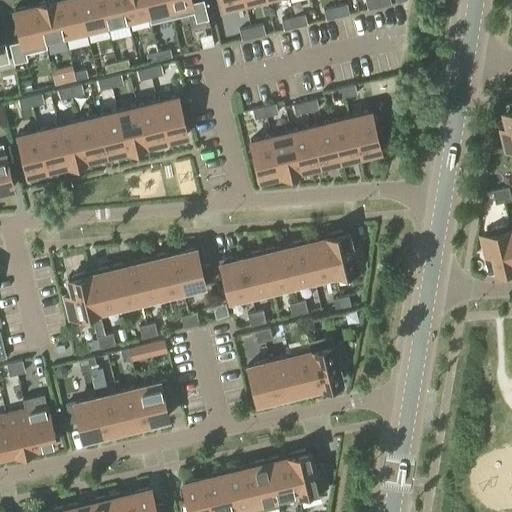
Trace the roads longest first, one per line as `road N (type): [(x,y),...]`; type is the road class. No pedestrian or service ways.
road 1 (residential): [(0,225),(384,191),(443,196)]
road 2 (residential): [(408,405),(364,398),(0,477)]
road 3 (residential): [(465,62),(443,196)]
